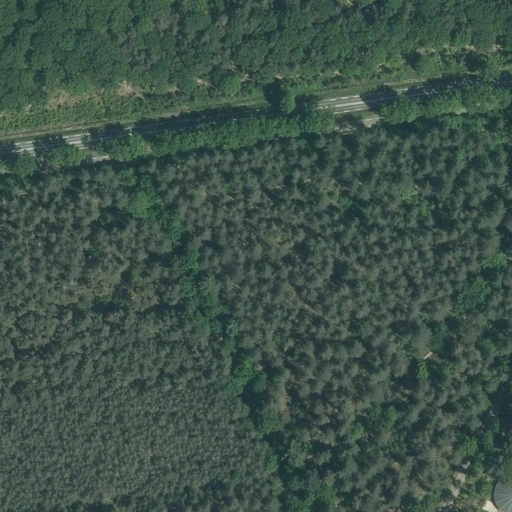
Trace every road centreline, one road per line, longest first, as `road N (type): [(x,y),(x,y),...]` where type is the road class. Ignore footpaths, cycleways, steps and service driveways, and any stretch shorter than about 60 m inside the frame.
road 1 (primary): [(0,156),(511,82)]
road 2 (unclassified): [(0,176),(511,103)]
road 3 (track): [(445,511),(511,378)]
